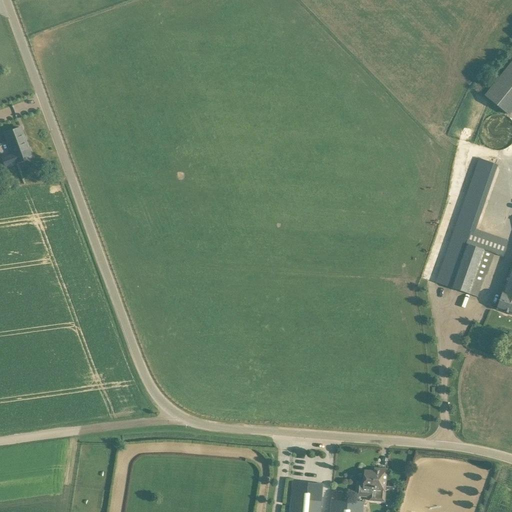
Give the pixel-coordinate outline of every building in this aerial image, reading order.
[(511,55),(481,96),(507,115),(511,109),(511,55)] [(511,120),(509,118),(506,116),(501,115),(498,115),(494,115),(492,116),(489,118),(486,120),(483,123),(482,127),(481,130),(481,134),(481,137),(482,141),(484,144),(487,147),(490,149),(493,150),(497,151),(500,151),(503,151),(507,149),(510,147),(511,145),(511,120)] [(9,165),(14,163),(15,163),(25,160),(25,161),(27,160),(27,159),(32,157),(21,128),(4,134),(12,156),(6,158),(9,165)] [(507,243),(475,232),(474,233),(456,227),(436,283),(477,297),(485,274),(486,275),(494,253),(503,256),(507,243)] [(511,264),(503,292),(502,292),(497,308),(496,309),(511,314),(511,264)] [(384,502),(385,493),(387,469),(377,468),(377,471),(364,470),(363,482),(355,481),(354,493),(373,494),(373,502),(384,502)] [(362,511),(363,502),(342,500),(332,499),(330,511),(320,511),(323,484),(293,482),(289,511),(362,511)]
